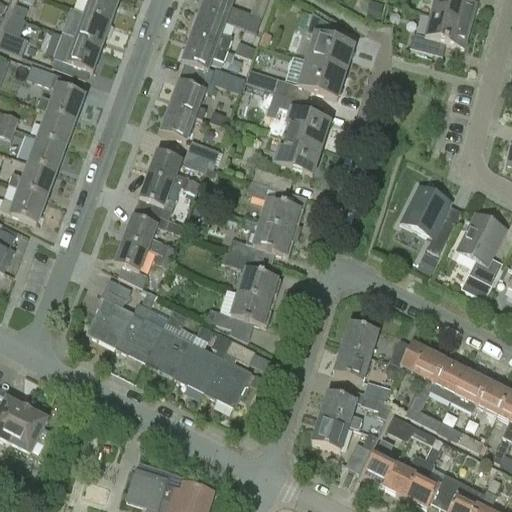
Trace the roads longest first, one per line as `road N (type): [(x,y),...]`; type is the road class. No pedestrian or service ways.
road 1 (residential): [(23,345),(153,0)]
road 2 (residential): [(265,475),(23,345)]
road 3 (residential): [(333,270),(385,53)]
road 4 (residential): [(511,194),(477,176),(469,159),(507,0)]
road 5 (residential): [(265,475),(333,270)]
road 6 (residential): [(511,360),(333,270)]
